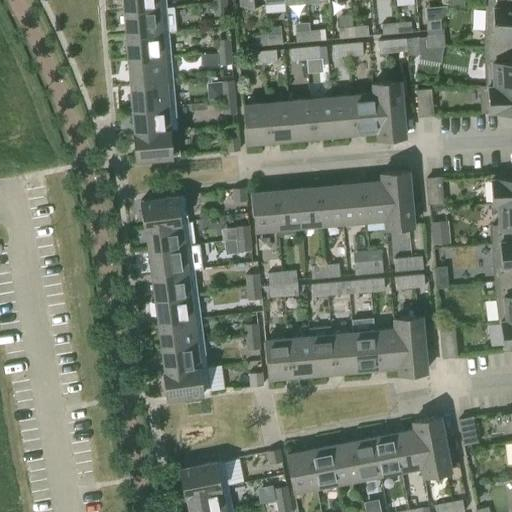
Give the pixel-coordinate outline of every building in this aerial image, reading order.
[(121,0),(122,11),(166,7),(165,0),(121,0)] [(227,14),(226,2),(213,3),(214,15),(227,14)] [(486,6),(484,47),(511,47),(511,33),(511,32),(511,7),(487,5),(487,6),(486,6)] [(168,31),(166,7),(122,11),(124,28),(126,28),(127,35),(168,31)] [(426,20),(426,30),(440,29),(440,18),(426,20)] [(396,22),(397,32),(411,31),(410,21),(396,22)] [(397,32),(396,22),(381,24),(382,34),(397,32)] [(367,25),(352,26),(353,36),(368,35),(367,25)] [(353,36),(352,26),(338,27),(339,38),(353,36)] [(324,29),(309,30),(310,40),(325,39),(324,29)] [(310,40),(309,30),(295,31),(296,41),(310,40)] [(168,31),(127,35),(127,42),(125,43),(127,60),(170,56),(168,31)] [(282,43),(281,33),(266,34),(267,44),(282,43)] [(427,47),(444,45),(443,33),(426,35),(427,47)] [(267,44),(266,34),(252,35),(253,45),(267,44)] [(407,55),(419,54),(418,37),(406,38),(407,55)] [(229,38),(216,39),(217,52),(230,51),(229,38)] [(391,39),(393,51),(407,50),(406,38),(391,39)] [(393,51),(391,39),(377,40),(379,52),(393,51)] [(347,43),(348,55),(363,54),(361,42),(347,43)] [(348,55),(347,43),(333,44),(334,56),(348,55)] [(318,46),(304,47),(305,59),(320,58),(318,46)] [(305,59),(304,47),(290,48),(291,60),(305,59)] [(511,60),(511,47),(484,47),(486,86),(511,85),(511,60)] [(261,51),(262,63),(276,61),(275,49),(261,51)] [(231,63),(230,51),(217,52),(219,64),(231,63)] [(262,63),(261,51),(247,52),(248,64),(262,63)] [(172,80),(170,56),(127,60),(128,77),(130,77),(131,84),(172,80)] [(172,80),(131,84),(132,91),(129,92),(131,109),(175,105),(172,80)] [(222,101),(235,100),(233,80),(220,81),(222,101)] [(374,110),(402,108),(399,80),(372,83),(373,93),(374,110)] [(511,85),(486,86),(480,86),(481,111),(511,110),(511,85)] [(5,86),(0,88),(0,109),(14,101),(5,86)] [(419,115),(432,114),(430,89),(416,90),(419,115)] [(373,93),(351,95),(354,132),(376,130),(374,110),(373,93)] [(351,95),(329,97),(333,134),(354,132),(351,95)] [(329,97),(308,99),(311,136),(333,134),(329,97)] [(311,136),(308,99),(287,100),(290,138),(311,136)] [(236,112),(235,100),(222,101),(223,113),(236,112)] [(290,138),(287,100),(265,102),(269,140),(290,138)] [(0,109),(0,135),(26,120),(14,101),(0,109)] [(269,140),(265,102),(243,104),(247,142),(269,140)] [(175,105),(131,109),(132,126),(135,126),(135,131),(135,133),(177,129),(175,105)] [(404,136),(402,108),(374,110),(376,130),(377,138),(404,136)] [(135,133),(135,131),(133,132),(135,150),(137,150),(138,159),(179,155),(177,129),(135,133)] [(238,137),(225,138),(226,151),(239,150),(238,137)] [(382,200),(410,198),(407,170),(380,172),(381,180),(382,200)] [(511,201),(511,173),(490,174),(491,204),(497,203),(511,201)] [(428,203),(442,201),(440,176),(426,178),(428,203)] [(384,218),(382,200),(381,180),(359,182),(362,220),(384,218)] [(359,182),(337,184),(341,222),(362,220),(359,182)] [(341,222),(337,184),(316,186),(319,223),(341,222)] [(319,223),(316,186),(295,188),(298,225),(319,223)] [(245,187),(232,188),(233,201),(246,200),(245,187)] [(295,188),(273,190),(277,227),(298,225),(295,188)] [(277,227),(273,190),(251,192),(254,229),(277,227)] [(146,226),(187,220),(183,195),(142,200),(143,208),(141,209),(144,227),(146,227),(146,226)] [(382,200),(384,218),(385,228),(412,225),(410,198),(382,200)] [(511,201),(497,203),(498,225),(491,225),(492,242),(511,240),(511,201)] [(146,226),(146,227),(147,233),(144,233),(147,250),(190,244),(187,220),(146,226)] [(448,222),(430,223),(432,245),(450,244),(448,222)] [(236,238),(249,237),(248,225),(235,226),(236,238)] [(53,232),(17,238),(21,259),(56,254),(53,232)] [(250,250),(249,237),(236,238),(237,251),(250,250)] [(511,240),(492,242),(494,281),(511,279),(511,240)] [(193,269),(190,244),(147,250),(149,267),(151,267),(152,274),(193,269)] [(437,248),(437,280),(451,280),(451,247),(437,248)] [(21,259),(20,260),(23,277),(59,271),(56,254),(21,259)] [(421,256),(407,257),(408,269),(422,268),(421,256)] [(408,269),(407,257),(393,258),(394,270),(408,269)] [(381,259),(367,261),(368,273),(382,271),(381,259)] [(368,273),(367,261),(353,262),(354,274),(368,273)] [(324,264),(325,276),(339,275),(338,263),(324,264)] [(325,276),(324,264),(310,266),(311,278),(325,276)] [(193,269),(152,274),(153,282),(151,282),(153,299),(197,293),(193,269)] [(282,283),(296,282),(295,270),(281,271),(282,283)] [(59,271),(23,277),(24,284),(26,295),(62,289),(59,271)] [(282,283),(281,271),(267,273),(268,285),(282,283)] [(246,287),(259,285),(258,273),(245,274),(246,287)] [(409,275),(410,287),(424,286),(423,274),(409,275)] [(410,287),(409,275),(395,276),(396,288),(410,287)] [(383,277),(369,279),(370,290),(384,289),(383,277)] [(370,290),(369,279),(355,280),(356,292),(370,290)] [(511,279),(494,281),(498,322),(499,322),(499,321),(511,319),(511,279)] [(326,282),(327,294),(341,293),(340,281),(326,282)] [(296,282),(282,283),(283,295),(297,294),(296,282)] [(327,294),(326,282),(311,284),(313,296),(327,294)] [(283,295),(282,283),(268,285),(269,296),(283,295)] [(260,298),(259,285),(246,287),(247,299),(260,298)] [(62,289),(26,295),(29,313),(61,307),(65,307),(62,289)] [(197,293),(153,299),(155,316),(158,316),(159,323),(200,318),(197,293)] [(29,313),(26,313),(29,331),(64,325),(61,307),(29,313)] [(396,345),(423,343),(420,315),(393,318),(394,328),(396,345)] [(200,318),(159,323),(160,330),(157,331),(159,348),(203,342),(200,318)] [(511,319),(499,321),(499,322),(503,349),(511,348),(511,319)] [(245,336),(258,335),(257,323),(244,324),(245,336)] [(64,325),(29,331),(32,349),(67,343),(64,325)] [(394,328),(372,330),(375,367),(397,365),(396,345),(394,328)] [(372,330),(350,332),(354,369),(375,367),(372,330)] [(442,356),(456,355),(453,330),(440,331),(442,356)] [(354,369),(350,332),(329,334),(332,371),(354,369)] [(332,371),(329,334),(308,336),(311,373),(332,371)] [(258,335),(245,336),(246,349),(259,348),(258,335)] [(311,373),(308,336),(286,337),(290,375),(311,373)] [(290,375),(286,337),(264,339),(268,377),(290,375)] [(206,366),(203,342),(159,348),(162,365),(164,364),(165,370),(165,372),(206,366)] [(67,343),(32,349),(35,367),(70,361),(67,343)] [(396,345),(397,365),(398,373),(425,371),(423,343),(396,345)] [(7,353),(0,354),(0,364),(9,363),(7,353)] [(35,367),(34,367),(37,385),(73,378),(70,361),(35,367)] [(165,372),(165,370),(163,371),(165,389),(167,389),(168,397),(210,392),(206,366),(165,372)] [(250,385),(262,384),(261,372),(248,373),(250,385)] [(12,379),(0,380),(0,381),(1,390),(13,389),(12,379)] [(73,379),(37,385),(41,406),(77,400),(73,379)] [(13,389),(1,390),(3,400),(15,398),(13,389)] [(417,448),(444,443),(439,416),(412,421),(413,429),(417,448)] [(463,444),(476,441),(471,416),(458,419),(463,444)] [(417,448),(413,429),(392,433),(399,470),(421,465),(417,448)] [(399,470),(392,433),(371,437),(378,474),(399,470)] [(371,437),(350,441),(357,478),(378,474),(371,437)] [(357,478),(350,441),(328,445),(336,482),(357,478)] [(444,443),(417,448),(421,465),(422,475),(449,470),(444,443)] [(328,445),(307,449),(315,486),(336,482),(328,445)] [(279,448),(266,451),(268,463),(281,461),(279,448)] [(315,486),(307,449),(286,453),(293,490),(315,486)] [(186,493),(227,485),(222,459),(181,467),(183,476),(181,476),(184,495),(187,494),(186,493)] [(186,493),(187,494),(188,500),(185,500),(187,511),(214,511),(232,509),(227,485),(186,493)] [(276,500),(288,498),(286,485),(273,488),(276,500)] [(98,511),(96,498),(60,505),(61,511),(98,511)] [(280,511),(290,510),(288,498),(276,500),(277,511),(280,511)] [(448,502),(449,511),(459,511),(464,511),(461,499),(448,502)] [(449,511),(448,502),(434,505),(435,511),(449,511)]
